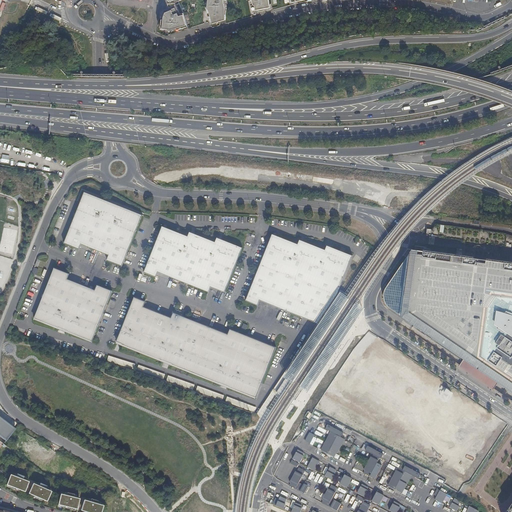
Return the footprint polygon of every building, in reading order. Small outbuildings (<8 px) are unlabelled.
[(166,0),(169,8),(164,10),(163,17),(164,17),(164,20),(162,19),(161,28),(167,29),(167,30),(172,30),(182,28),(182,29),(188,27),(184,13),(179,1),(181,0),(166,0)] [(208,0),(207,10),(213,25),(226,22),(226,12),(224,4),(226,4),(225,0),(208,0)] [(140,212),(136,211),(127,207),(116,202),(116,203),(107,199),(107,198),(83,188),(62,238),(77,245),(79,239),(101,249),(106,251),(104,256),(119,263),(123,255),(125,249),(141,212),(140,211),(140,212)] [(206,290),(222,291),(225,283),(230,271),(235,260),(238,252),(239,247),(240,246),(220,239),(220,240),(214,237),(214,239),(213,241),(193,233),(192,234),(187,231),(186,233),(185,235),(166,226),(165,227),(160,225),(157,230),(153,242),(143,266),(141,269),(153,274),(154,272),(155,269),(208,285),(206,290)] [(257,300),(314,324),(316,320),(324,309),(333,295),(340,280),(341,278),(350,256),(351,256),(351,255),(331,248),(330,249),(325,247),(323,251),(303,243),(297,241),(296,245),(276,237),(275,237),(273,236),(270,235),(258,263),(255,271),(250,282),(245,294),(243,300),(247,301),(254,305),(256,300),(257,300)] [(400,266),(393,275),(389,281),(387,285),(384,289),(383,292),(383,294),(383,296),(383,299),(384,302),(385,305),(387,307),(388,308),(400,316),(404,311),(416,319),(412,324),(464,359),(471,364),(476,358),(486,365),(482,372),(492,379),(498,383),(511,392),(511,262),(506,262),(459,256),(422,252),(422,255),(419,254),(409,253),(400,266)] [(51,262),(30,312),(54,323),(55,322),(64,326),(64,327),(88,337),(87,338),(88,338),(88,337),(109,287),(94,280),(92,285),(64,274),(66,269),(51,262)] [(342,292),(285,377),(292,381),(294,383),(351,298),(349,296),(342,292)] [(143,298),(131,293),(113,337),(118,339),(117,340),(158,357),(158,356),(168,360),(167,361),(215,381),(215,380),(224,384),(224,385),(251,396),(250,397),(251,397),(251,396),(272,347),(226,327),(224,333),(169,310),(167,315),(140,303),(143,298)] [(357,302),(300,387),(303,389),(309,393),(366,308),(359,303),(357,302)] [(404,311),(400,316),(412,324),(416,319),(404,311)] [(312,374),(315,376),(323,364),(324,365),(334,349),(333,348),(341,336),(339,335),(338,336),(325,328),(326,326),(324,325),(316,337),(315,336),(305,352),(306,353),(302,358),(300,357),(277,393),(282,396),(292,381),(302,366),(313,374),(312,374)] [(376,344),(348,388),(449,451),(470,417),(480,423),(486,412),(376,344)] [(464,359),(458,367),(473,376),(474,377),(493,390),(498,383),(492,379),(482,372),(486,365),(476,358),(471,364),(464,359)] [(0,435),(6,440),(15,429),(0,417),(0,435)] [(309,433),(306,442),(312,444),(315,435),(309,433)] [(324,447),(322,451),(334,458),(336,453),(337,453),(342,445),(341,444),(343,439),(331,433),(329,438),(328,437),(323,446),(324,447)] [(365,444),(363,449),(382,458),(384,453),(365,444)] [(298,451),(293,460),(300,463),(302,459),(301,458),(304,454),(298,451)] [(371,460),(370,459),(365,468),(366,468),(364,473),(370,476),(380,459),(373,455),(371,460)] [(312,458),(308,467),(315,471),(318,464),(317,464),(318,461),(312,458)] [(499,494),(503,496),(511,482),(511,467),(510,466),(494,491),(497,493),(495,495),(497,496),(499,494)] [(330,467),(325,477),(332,480),(335,476),(334,475),(336,470),(330,467)] [(292,482),(290,486),(305,494),(308,487),(304,485),(303,486),(299,483),(305,471),(299,468),(297,473),(296,472),(291,481),(292,482)] [(392,482),(390,486),(402,493),(404,488),(405,488),(410,479),(409,479),(410,476),(398,470),(396,474),(395,474),(391,481),(392,482)] [(27,482),(10,475),(6,485),(23,491),(27,482)] [(345,475),(340,484),(347,488),(350,484),(348,483),(351,478),(345,475)] [(28,494),(45,501),(49,492),(32,484),(28,494)] [(362,484),(358,494),(365,497),(367,493),(366,492),(369,487),(362,484)] [(324,499),(322,503),(337,511),(341,504),(334,501),(333,502),(331,500),(338,488),(332,485),(329,490),(328,489),(323,498),(324,499)] [(445,494),(436,490),(433,496),(435,497),(434,499),(441,503),(444,497),(443,497),(445,494)] [(377,492),(373,501),(380,505),(382,500),(381,500),(383,495),(377,492)] [(58,505),(76,509),(79,500),(61,495),(58,505)] [(280,497),(276,507),(283,510),(285,505),(284,505),(286,500),(280,497)] [(459,502),(453,499),(449,507),(456,511),(458,507),(457,506),(459,502)] [(81,511),(85,511),(100,511),(102,506),(84,501),(81,511)] [(395,501),(390,511),(393,511),(398,511),(400,509),(399,509),(401,504),(395,501)] [(367,511),(371,505),(365,502),(363,505),(363,504),(358,511),(367,511)]
